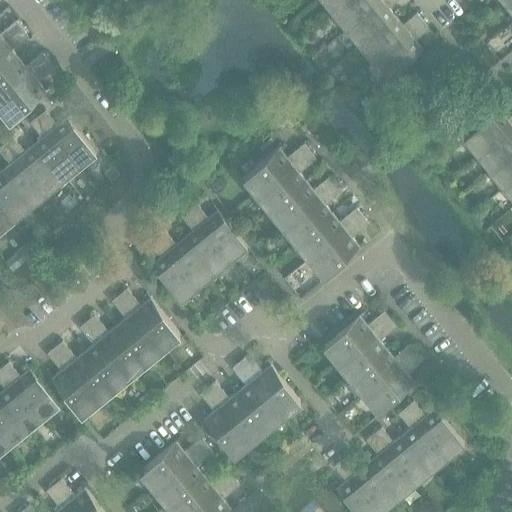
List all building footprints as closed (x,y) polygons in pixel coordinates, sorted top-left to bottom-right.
[(323,0),(334,13),(349,0),(323,0)] [(347,29),(381,0),(349,0),(334,13),(347,29)] [(389,7),(396,0),(381,0),(347,29),(360,45),(396,15),(389,7)] [(373,61),(423,20),(417,13),(403,24),(396,15),(360,45),(373,61)] [(0,45),(22,27),(16,20),(0,33),(0,45)] [(415,39),(429,27),(423,20),(373,61),(386,77),(395,70),(400,76),(412,67),(407,60),(422,48),(415,39)] [(12,48),(28,35),(22,27),(0,45),(0,72),(19,57),(12,48)] [(0,99),(49,59),(43,52),(26,66),(19,57),(0,72),(0,99)] [(37,80),(54,66),(49,59),(0,99),(0,105),(10,119),(46,90),(37,80)] [(478,154),(511,126),(511,113),(508,117),(500,107),(464,137),(478,154)] [(68,117),(58,126),(46,110),(39,116),(80,166),(97,152),(68,117)] [(64,179),(80,166),(39,116),(31,122),(44,137),(35,144),(64,179)] [(511,126),(478,154),(491,170),(511,152),(511,126)] [(35,144),(26,151),(14,136),(7,142),(48,192),(64,179),(35,144)] [(32,205),(48,192),(7,142),(0,147),(0,148),(12,163),(3,170),(32,205)] [(258,194),(310,151),(304,143),(287,157),(279,148),(255,168),(248,173),(244,176),(258,194)] [(299,172),(316,158),(310,151),(258,194),(271,210),(306,181),(299,172)] [(504,186),(511,179),(511,152),(491,170),(504,186)] [(249,161),(242,166),(248,173),(255,168),(249,161)] [(105,171),(112,179),(120,172),(113,164),(105,171)] [(3,170),(0,172),(0,199),(16,218),(32,205),(3,170)] [(284,226),(336,183),(330,175),(313,189),(306,181),(271,210),(284,226)] [(341,189),(336,183),(284,226),(297,242),(333,213),(324,202),(341,189)] [(0,231),(16,218),(0,199),(0,231)] [(218,210),(209,218),(197,203),(190,209),(230,260),(247,246),(218,210)] [(310,258),(363,215),(357,207),(340,221),(333,213),(297,242),(310,258)] [(214,273),(230,260),(190,209),(183,215),(194,230),(185,237),(214,273)] [(351,236),(369,222),(363,215),(310,258),(324,275),(359,246),(351,236)] [(185,237),(176,244),(165,230),(158,235),(198,286),(214,273),(185,237)] [(182,299),(198,286),(158,235),(151,241),(162,256),(153,263),(182,299)] [(25,244),(17,251),(24,260),(33,253),(25,244)] [(151,297),(141,305),(127,288),(120,294),(163,347),(180,333),(172,324),(151,297)] [(147,360),(163,347),(120,294),(113,300),(127,317),(118,324),(147,360)] [(338,360),(391,318),(385,310),(368,324),(360,315),(324,344),(338,360)] [(118,324),(109,332),(95,314),(88,320),(131,372),(147,360),(118,324)] [(380,339),(397,325),(391,318),(338,360),(351,376),(387,347),(380,339)] [(115,385),(131,372),(88,320),(80,327),(94,343),(86,350),(115,385)] [(86,350),(76,358),(62,341),(56,346),(99,399),(115,385),(86,350)] [(364,392),(416,349),(411,343),(394,356),(387,347),(351,376),(364,392)] [(82,412),(99,399),(56,346),(48,353),(62,370),(54,377),(82,412)] [(406,371),(423,357),(416,349),(364,392),(378,410),(413,381),(406,371)] [(271,364),(262,371),(248,354),(241,360),(284,413),(300,399),(303,403),(306,400),(301,394),(298,396),(271,364)] [(268,426),(284,413),(241,360),(234,366),(247,383),(239,390),(268,426)] [(31,368),(21,376),(9,361),(2,367),(43,417),(59,404),(31,368)] [(0,397),(27,430),(43,417),(2,367),(0,368),(0,379),(6,387),(0,392),(0,397)] [(239,390),(229,398),(216,381),(209,386),(252,439),(268,426),(239,390)] [(235,453),(252,439),(209,386),(201,393),(215,410),(206,417),(235,453)] [(147,392),(140,398),(143,402),(150,397),(147,392)] [(0,397),(0,429),(11,443),(27,430),(0,397)] [(435,408),(426,416),(414,401),(407,407),(447,457),(464,443),(435,408)] [(132,415),(136,412),(131,406),(127,410),(132,415)] [(431,470),(447,457),(407,407),(400,412),(412,427),(402,435),(431,470)] [(402,435),(394,441),(382,427),(374,433),(415,483),(431,470),(402,435)] [(0,452),(11,443),(0,429),(0,452)] [(399,496),(415,483),(374,433),(368,439),(380,453),(370,461),(399,496)] [(155,487),(207,444),(201,437),(184,451),(177,441),(141,470),(155,487)] [(196,465),(213,451),(207,444),(155,487),(168,503),(203,474),(196,465)] [(370,461),(362,468),(350,453),(342,460),(383,509),(399,496),(370,461)] [(357,511),(379,511),(383,509),(342,460),(335,465),(347,480),(338,487),(357,511)] [(175,511),(189,511),(233,476),(227,469),(211,483),(203,474),(168,503),(175,511)] [(222,497),(239,484),(233,476),(189,511),(224,511),(230,507),(222,497)] [(104,511),(85,488),(76,495),(62,478),(55,484),(78,511),(104,511)] [(78,511),(55,484),(48,490),(61,507),(54,511),(78,511)]
